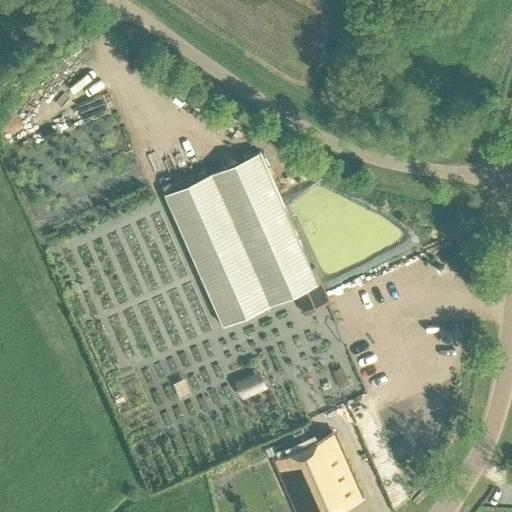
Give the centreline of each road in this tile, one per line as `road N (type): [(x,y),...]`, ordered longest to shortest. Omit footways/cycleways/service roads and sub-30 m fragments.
road 1 (unclassified): [(115,0),(286,118),(342,146),(411,167),(511,178)]
road 2 (tertiary): [(441,511),(483,451),(501,407),(511,338)]
